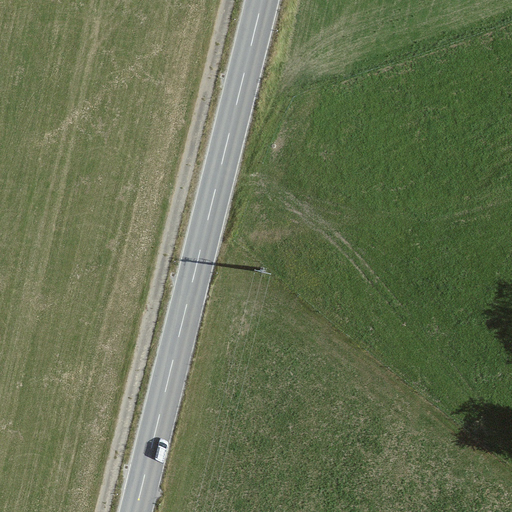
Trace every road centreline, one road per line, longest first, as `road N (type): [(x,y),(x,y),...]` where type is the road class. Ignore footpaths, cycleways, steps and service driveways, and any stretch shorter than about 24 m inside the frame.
road 1 (primary): [(261,0),(134,511)]
road 2 (track): [(227,0),(103,511)]
